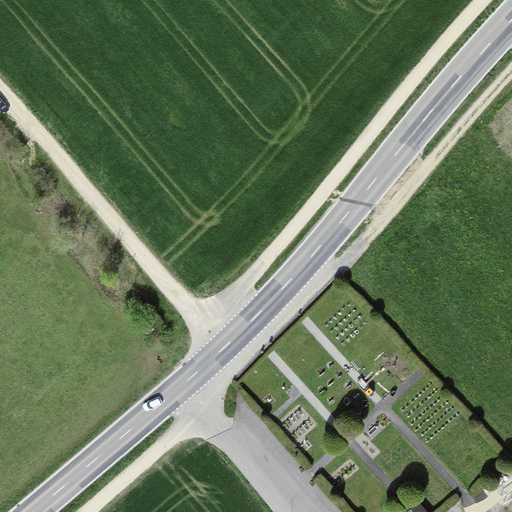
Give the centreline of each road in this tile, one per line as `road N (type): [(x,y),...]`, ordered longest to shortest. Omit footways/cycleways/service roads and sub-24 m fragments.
road 1 (secondary): [(511,19),(225,348),(33,511)]
road 2 (track): [(484,0),(207,327)]
road 3 (track): [(207,327),(0,86)]
